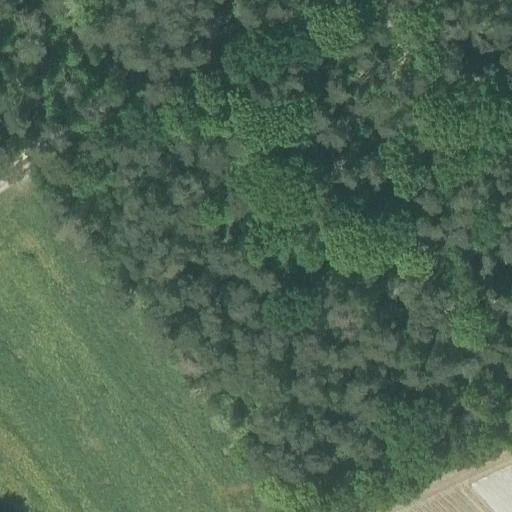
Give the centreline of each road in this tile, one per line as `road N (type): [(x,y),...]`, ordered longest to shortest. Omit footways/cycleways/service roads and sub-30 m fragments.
road 1 (track): [(319,0),(0,187)]
road 2 (track): [(339,511),(511,435)]
